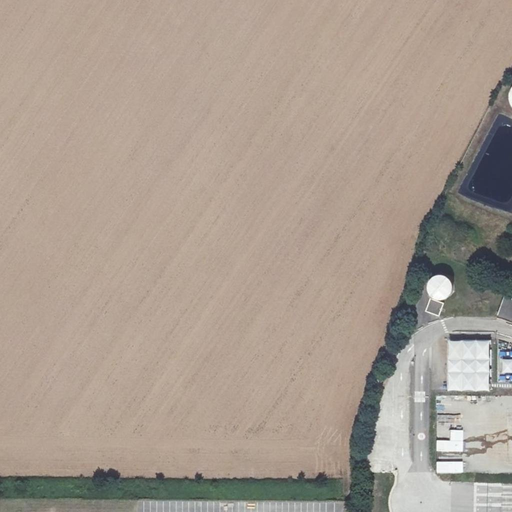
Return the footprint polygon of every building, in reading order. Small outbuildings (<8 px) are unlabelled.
[(433,296),(437,298),(441,299),(445,298),(449,297),(451,294),(453,290),(454,286),(453,282),(451,278),(447,276),(443,274),(439,274),(435,275),(432,278),(430,281),(429,285),(429,289),(431,293),(433,296)] [(511,298),(505,296),(498,317),(511,321),(511,298)] [(431,298),(427,311),(440,316),(444,303),(431,298)] [(448,339),(448,390),(491,390),(491,339),(448,339)] [(511,372),(511,358),(501,359),(502,373),(511,372)] [(511,397),(440,397),(440,476),(511,476),(511,397)]
